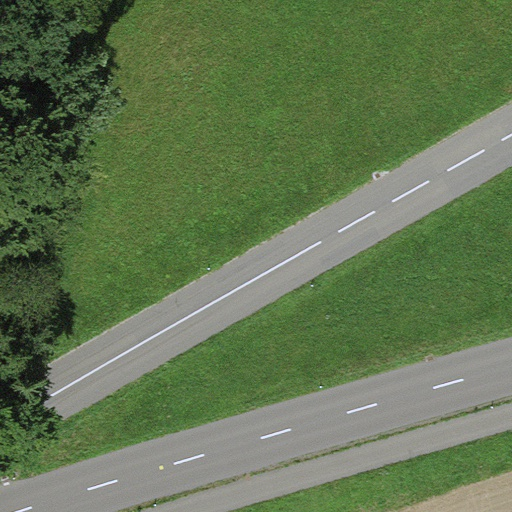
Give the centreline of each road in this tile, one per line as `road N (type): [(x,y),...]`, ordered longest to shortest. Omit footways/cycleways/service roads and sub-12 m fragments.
road 1 (tertiary): [(0,429),(511,137)]
road 2 (tertiary): [(28,511),(511,369)]
